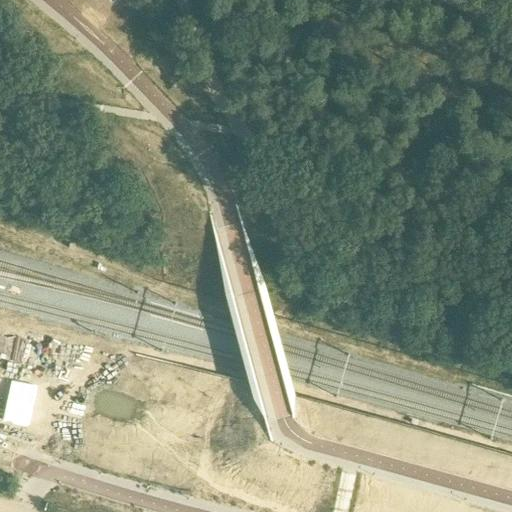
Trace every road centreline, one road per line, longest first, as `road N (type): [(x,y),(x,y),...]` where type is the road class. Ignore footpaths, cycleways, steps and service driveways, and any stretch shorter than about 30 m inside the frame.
road 1 (track): [(222,114),(221,131),(511,203)]
road 2 (track): [(267,143),(258,130),(222,114),(180,0)]
